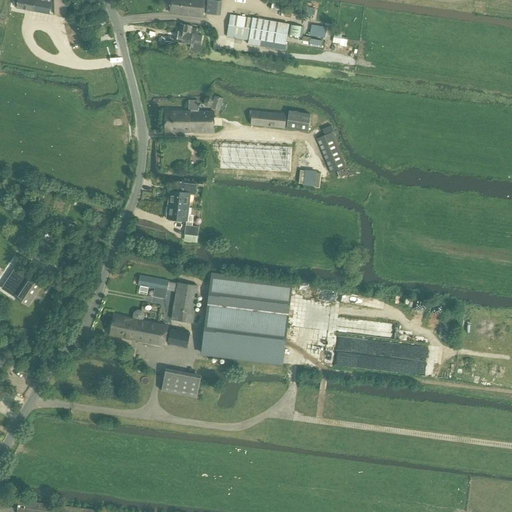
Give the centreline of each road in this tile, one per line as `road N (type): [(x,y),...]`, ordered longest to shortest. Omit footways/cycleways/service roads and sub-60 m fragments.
road 1 (tertiary): [(0,457),(92,315),(140,179),(141,121),(107,0)]
road 2 (track): [(511,447),(271,413)]
